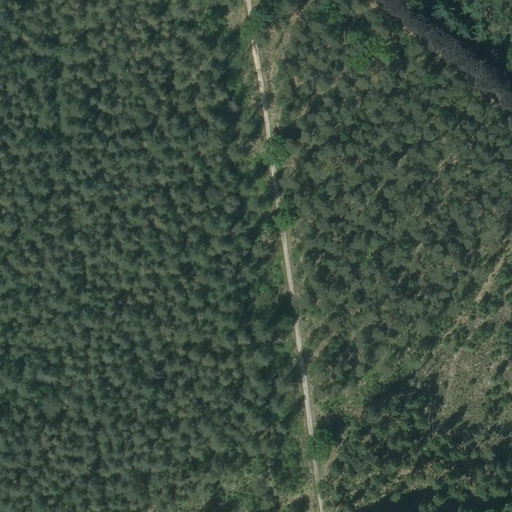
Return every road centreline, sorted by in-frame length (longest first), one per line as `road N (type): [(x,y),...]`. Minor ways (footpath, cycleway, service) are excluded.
road 1 (track): [(243,0),(324,511)]
road 2 (track): [(372,0),(511,114)]
